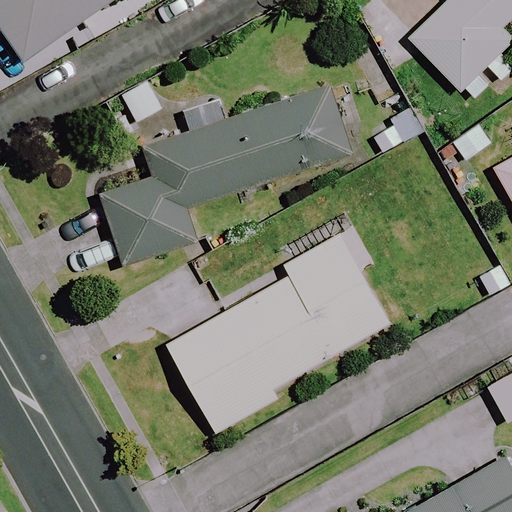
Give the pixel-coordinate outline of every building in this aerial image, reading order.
[(0,0),(0,29),(24,64),(116,0),(0,0)] [(511,0),(451,0),(410,40),(458,90),(511,39),(500,28),(511,15),(511,0)] [(120,268),(194,244),(183,212),(354,156),(338,107),(328,75),(137,138),(147,169),(93,187),(120,268)] [(511,158),(491,170),(511,206),(511,158)] [(388,324),(338,235),(280,268),(286,278),(164,347),(213,434),(275,399),(270,391),(388,324)] [(511,511),(511,480),(501,461),(407,511),(511,511)]
